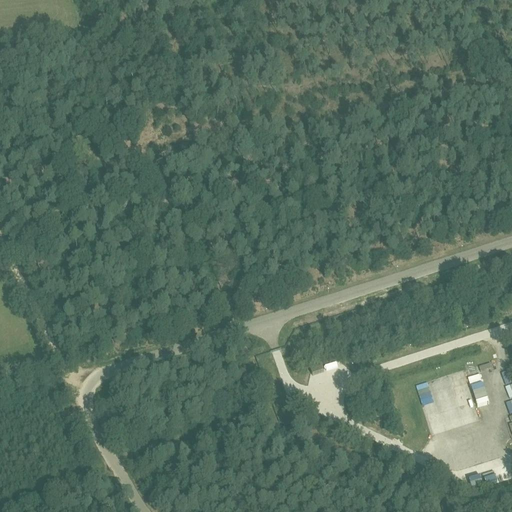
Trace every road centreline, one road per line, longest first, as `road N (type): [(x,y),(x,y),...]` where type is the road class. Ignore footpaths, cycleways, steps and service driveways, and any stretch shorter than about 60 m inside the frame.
road 1 (track): [(71,383),(0,239)]
road 2 (unclassified): [(144,511),(71,383)]
